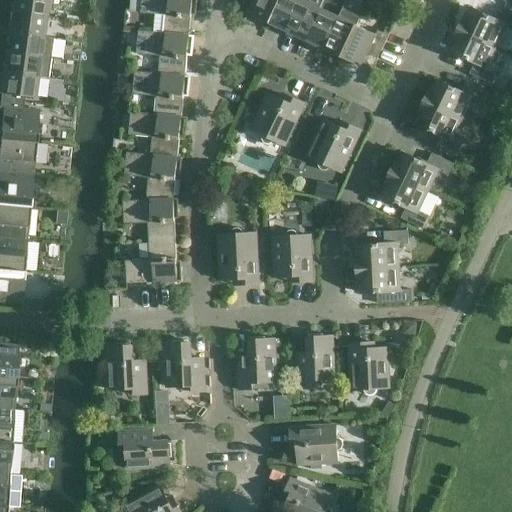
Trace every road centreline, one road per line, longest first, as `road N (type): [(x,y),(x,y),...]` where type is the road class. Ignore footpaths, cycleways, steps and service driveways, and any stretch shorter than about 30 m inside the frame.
road 1 (residential): [(199,318),(193,205),(210,23)]
road 2 (residential): [(226,392),(184,452),(202,504),(236,502),(254,451),(242,422)]
road 3 (residential): [(334,314),(331,237),(392,108)]
road 4 (residential): [(392,108),(210,23)]
road 5 (residential): [(0,318),(199,318)]
